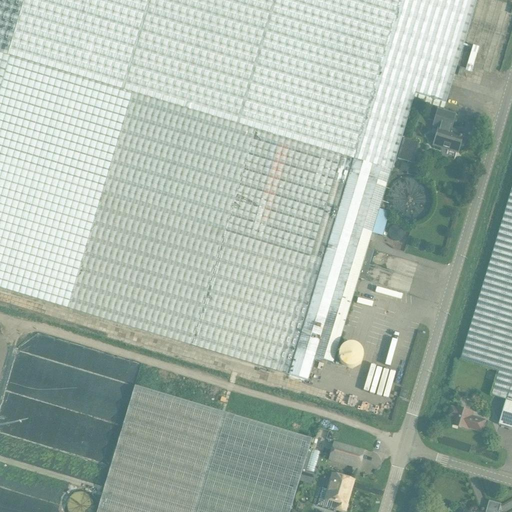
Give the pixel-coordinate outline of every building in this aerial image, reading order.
[(0,0),(0,289),(289,376),(354,161),(401,0),(0,0)] [(401,0),(354,161),(391,172),(414,94),(445,104),(476,0),(401,0)] [(466,67),(461,65),(457,75),(463,77),(466,67)] [(450,131),(452,124),(455,115),(438,110),(435,119),(433,126),(439,128),(433,146),(457,154),(463,135),(450,131)] [(354,161),(289,376),(309,382),(315,359),(333,365),(359,279),(363,264),(391,172),(354,161)] [(511,190),(461,360),(499,372),(492,396),(508,401),(511,402),(511,190)] [(290,511),(312,439),(135,386),(96,511),(290,511)] [(406,401),(409,392),(402,390),(399,399),(406,401)] [(511,402),(508,401),(501,426),(511,429),(511,402)] [(483,433),(486,422),(472,418),(473,414),(458,409),(458,411),(454,410),(453,411),(451,416),(452,417),(455,418),(453,426),(468,431),(469,427),(475,429),(475,431),(483,433)] [(329,459),(358,468),(363,452),(334,444),(329,459)] [(353,483),(354,482),(334,476),(329,490),(330,491),(327,500),(336,503),(335,508),(345,511),(347,506),(346,505),(348,496),(347,495),(350,482),(353,483)]
